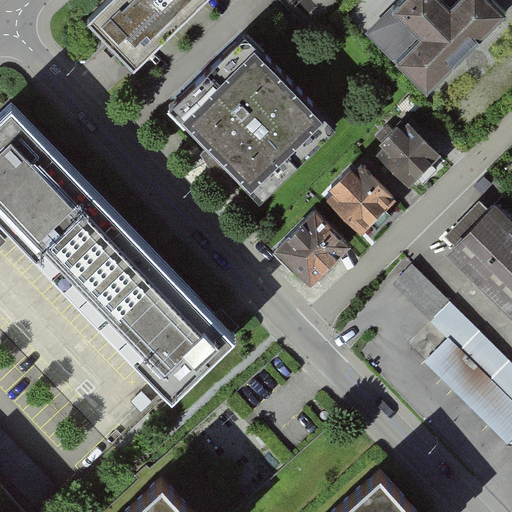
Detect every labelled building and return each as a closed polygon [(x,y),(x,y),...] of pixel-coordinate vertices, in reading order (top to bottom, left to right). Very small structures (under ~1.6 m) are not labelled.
[(107,0),(86,21),(136,73),(211,0),(107,0)] [(368,33),(392,57),(425,92),(511,11),(511,10),(502,0),(454,0),(448,6),(442,0),(402,0),(395,7),(368,33)] [(244,37),(169,110),(253,196),(328,123),(244,37)] [(239,333),(13,99),(0,111),(0,207),(178,391),(239,333)] [(407,124),(366,161),(404,203),(445,165),(407,124)] [(361,164),(321,201),(358,240),(397,203),(361,164)] [(511,222),(496,207),(490,212),(480,202),(445,238),(455,248),(446,256),(511,321),(511,222)] [(313,212),(274,249),(310,288),(350,251),(313,212)] [(511,363),(412,264),(392,284),(448,339),(425,363),(508,445),(511,440),(511,363)] [(0,426),(0,480),(29,511),(56,511),(69,501),(0,426)] [(414,511),(377,472),(332,511),(414,511)] [(192,511),(158,475),(116,511),(192,511)]
